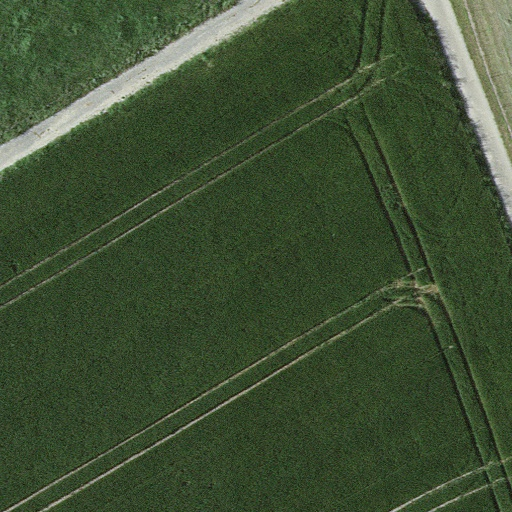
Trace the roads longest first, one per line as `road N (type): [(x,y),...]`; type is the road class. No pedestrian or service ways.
road 1 (track): [(0,153),(259,0)]
road 2 (track): [(432,0),(511,209)]
